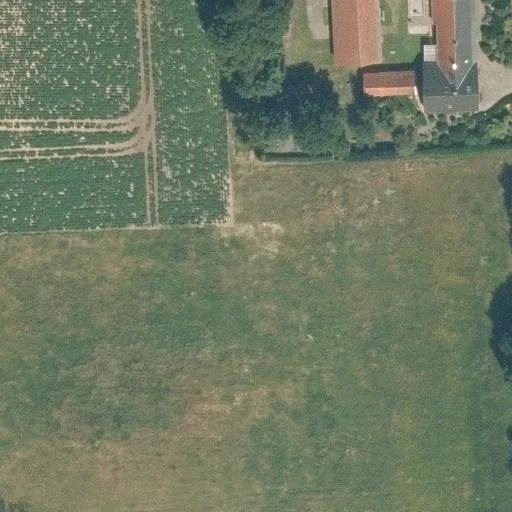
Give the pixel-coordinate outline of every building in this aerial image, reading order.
[(376,0),(331,0),(335,56),(380,54),(376,0)] [(474,0),(429,0),(430,13),(435,19),(435,40),(475,39),(474,0)] [(435,40),(422,41),(424,105),(477,103),(475,39),(435,40)] [(365,92),(415,90),(414,65),(364,67),(365,92)] [(315,79),(268,83),(269,97),(295,95),(295,92),(316,90),(315,79)] [(302,130),(302,148),(323,148),(324,131),(302,130)]
